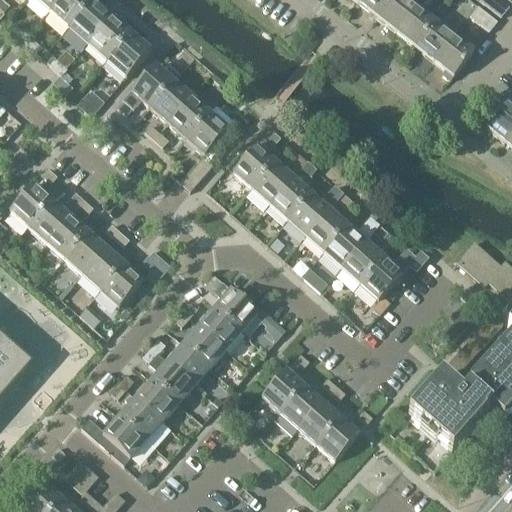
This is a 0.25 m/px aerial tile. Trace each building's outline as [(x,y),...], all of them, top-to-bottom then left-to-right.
[(32,0),(50,16),(63,0),(32,0)] [(63,0),(50,16),(69,32),(94,4),(89,0),(63,0)] [(363,0),(359,6),(378,21),(394,0),(363,0)] [(397,36),(416,11),(416,10),(419,7),(409,0),(406,0),(405,2),(402,0),(394,0),(378,21),(397,36)] [(486,0),(482,6),(491,13),(499,3),(495,0),(486,0)] [(491,13),(501,21),(509,10),(499,3),(491,13)] [(69,32),(88,49),(120,12),(113,6),(106,14),(94,4),(69,32)] [(488,36),(497,26),(477,10),(469,21),(488,36)] [(416,51),(436,26),(416,11),(397,36),(416,51)] [(88,49),(106,65),(131,37),(119,26),(126,18),(120,12),(88,49)] [(416,51),(434,65),(454,40),(436,26),(416,51)] [(10,34),(24,46),(29,40),(15,28),(10,34)] [(143,48),(131,37),(106,65),(126,82),(150,54),(158,46),(150,39),(143,48)] [(37,57),(42,51),(29,40),(24,46),(37,57)] [(434,65),(453,80),(473,55),(454,40),(434,65)] [(60,79),(64,75),(66,73),(52,62),(47,68),(60,79)] [(130,96),(122,106),(131,114),(132,115),(140,106),(149,113),(173,86),(154,69),(154,70),(130,96)] [(60,79),(52,88),(59,94),(66,100),(73,92),(68,88),(73,82),(64,75),(60,79)] [(190,102),(173,86),(149,113),(166,129),(190,102)] [(91,121),(104,106),(91,94),(86,100),(92,106),(84,115),(91,121)] [(190,102),(166,129),(185,145),(215,110),(198,95),(191,102),(190,102)] [(505,147),(511,138),(511,108),(508,105),(486,131),(505,147)] [(131,114),(122,106),(116,113),(125,121),(131,114)] [(179,188),(189,197),(213,169),(209,165),(239,131),(215,110),(185,145),(203,161),(179,188)] [(143,137),(152,145),(158,138),(150,130),(143,137)] [(275,168),(266,159),(274,150),(273,150),(280,143),(271,135),(265,142),(264,141),(256,151),(232,178),(251,195),(275,168)] [(160,152),(167,145),(158,138),(152,145),(160,152)] [(292,166),(301,175),(308,167),(298,159),(292,166)] [(310,182),(316,175),(308,167),(301,175),(310,182)] [(275,168),(251,195),(269,211),(293,184),(275,168)] [(50,190),(57,182),(48,174),(41,182),(50,190)] [(269,211),(287,227),(311,199),(303,193),(311,183),(310,182),(301,175),(293,184),(269,211)] [(9,217),(28,233),(52,207),(33,190),(9,217)] [(337,206),(344,199),(334,191),(328,198),(336,205),(337,206)] [(69,206),(77,214),(84,206),(76,198),(69,206)] [(311,199),(287,227),(305,243),(329,215),(328,214),(336,205),(328,198),(320,207),(311,199)] [(346,214),(352,207),(344,199),(337,206),(346,214)] [(85,221),(92,213),(84,206),(77,214),(85,221)] [(28,233),(46,249),(70,222),(52,207),(28,233)] [(323,258),(347,231),(329,215),(305,243),(323,258)] [(70,222),(46,249),(64,265),(88,238),(70,222)] [(365,247),(373,238),(379,230),(370,222),(356,239),(347,231),(323,258),(341,274),(365,247)] [(105,238),(113,246),(120,238),(112,230),(105,238)] [(381,245),(388,238),(379,230),(373,238),(381,245)] [(64,265),(82,281),(106,254),(88,238),(64,265)] [(120,238),(113,246),(121,253),(128,245),(120,238)] [(341,274),(358,290),(383,262),(365,247),(341,274)] [(511,310),(511,273),(503,266),(500,270),(473,247),(455,267),(483,291),(486,288),(511,310)] [(106,254),(82,281),(100,297),(124,270),(106,254)] [(377,306),(401,279),(408,271),(416,277),(428,263),(420,255),(415,262),(406,254),(391,270),(383,262),(358,290),(377,306)] [(150,277),(157,270),(147,262),(141,269),(150,277)] [(118,314),(142,287),(124,270),(100,297),(118,314)] [(204,290),(222,306),(215,314),(242,338),(258,320),(231,296),(213,280),(204,290)] [(182,316),(189,323),(197,314),(189,307),(182,316)] [(432,348),(442,357),(476,318),(467,310),(432,348)] [(199,332),(226,356),(242,338),(215,314),(199,332)] [(182,316),(173,326),(181,333),(189,323),(182,316)] [(491,318),(445,369),(443,371),(454,381),(502,328),(491,318)] [(511,325),(506,332),(511,337),(464,390),(467,393),(461,400),(440,381),(407,418),(450,456),(488,413),(487,412),(488,410),(502,423),(511,411),(511,325)] [(183,350),(210,374),(226,356),(199,332),(183,350)] [(0,404),(21,381),(20,380),(28,371),(29,372),(31,369),(0,341),(0,404)] [(150,352),(158,359),(165,350),(158,344),(150,352)] [(183,350),(167,368),(194,392),(210,374),(183,350)] [(150,352),(142,362),(149,368),(158,359),(150,352)] [(149,368),(148,370),(157,378),(151,385),(178,409),(194,392),(167,368),(158,359),(149,368)] [(300,359),(293,366),(302,374),(309,367),(300,359)] [(286,376),(262,403),(281,420),(305,393),(286,376)] [(126,380),(118,388),(126,395),(133,386),(126,380)] [(331,399),(337,392),(327,383),(321,390),(331,399)] [(162,427),(178,409),(151,385),(135,403),(162,427)] [(117,404),(126,395),(118,388),(110,398),(117,404)] [(331,399),(338,406),(345,398),(337,392),(331,399)] [(323,408),(313,399),(305,393),(281,420),(299,435),(323,408)] [(145,445),(162,427),(135,403),(118,422),(145,445)] [(317,451),(341,424),(323,408),(299,435),(317,451)] [(372,423),(363,414),(356,422),(366,430),(372,423)] [(145,445),(118,422),(104,438),(88,424),(80,434),(122,471),(145,445)] [(359,440),(349,431),(341,424),(317,451),(335,467),(359,440)] [(45,470),(50,474),(55,469),(50,465),(45,470)] [(72,491),(88,473),(79,465),(66,479),(63,483),(72,491)] [(60,487),(63,483),(66,479),(58,472),(51,479),(60,487)] [(72,491),(82,499),(85,496),(98,481),(88,473),(72,491)] [(42,487),(20,511),(53,511),(61,504),(42,487)] [(78,503),(87,511),(94,504),(85,496),(82,499),(78,503)] [(114,496),(102,511),(100,511),(118,511),(124,505),(114,496)]
